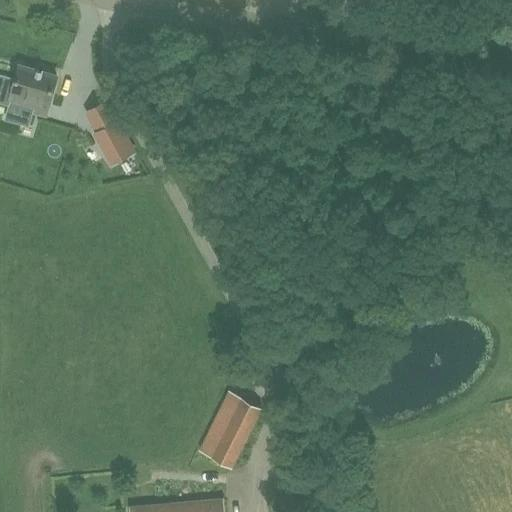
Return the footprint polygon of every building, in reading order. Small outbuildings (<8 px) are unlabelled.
[(56,75),(19,64),(9,100),(33,105),(32,111),(45,114),(56,75)] [(0,100),(0,132),(7,112),(12,113),(14,105),(0,100)] [(111,164),(134,151),(117,121),(107,101),(87,111),(98,131),(94,133),(111,164)] [(200,451),(233,467),(262,409),(229,392),(200,451)] [(130,508),(130,511),(224,511),(222,497),(130,508)]
